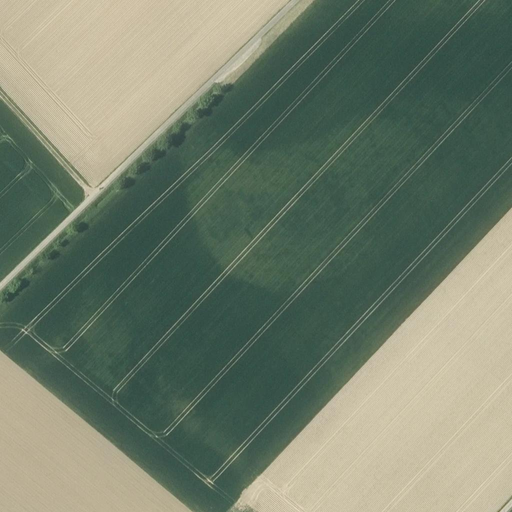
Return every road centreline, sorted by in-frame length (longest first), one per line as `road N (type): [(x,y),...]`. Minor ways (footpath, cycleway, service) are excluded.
road 1 (track): [(0,289),(296,0)]
road 2 (track): [(0,99),(92,198)]
